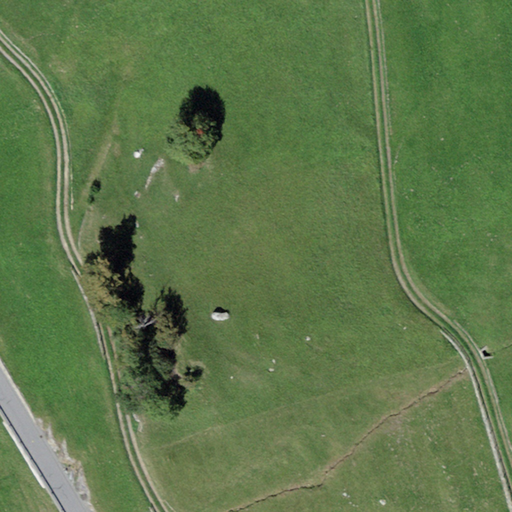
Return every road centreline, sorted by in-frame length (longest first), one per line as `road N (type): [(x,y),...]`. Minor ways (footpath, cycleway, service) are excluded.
road 1 (track): [(161,511),(125,422),(111,319),(66,223),(64,143),(49,100),(0,39)]
road 2 (track): [(511,474),(477,361),(412,290),(393,250),(370,0)]
road 3 (unclassified): [(79,511),(0,380)]
